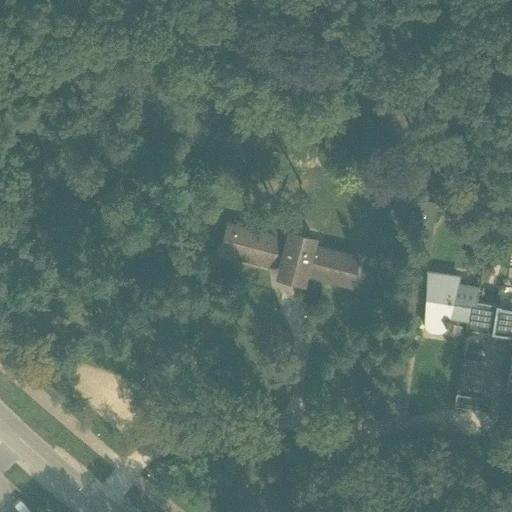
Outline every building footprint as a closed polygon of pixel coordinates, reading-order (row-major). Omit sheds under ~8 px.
[(357,259),(312,247),(314,239),(290,233),(288,241),(228,225),(221,252),(281,267),(280,271),(290,274),(304,277),(305,273),(351,285),(357,259)] [(472,252),(483,254),(486,233),(475,231),(472,252)] [(467,320),(470,303),(476,304),(477,302),(479,287),(477,287),(476,292),(456,289),(459,277),(428,272),(427,290),(432,291),(430,299),(426,298),(425,322),(426,326),(428,330),(431,332),(434,334),(438,334),(442,332),(445,329),(446,326),(448,326),(450,317),(467,320)] [(467,320),(465,330),(511,337),(511,287),(511,288),(499,286),(496,305),(477,302),(476,304),(470,303),(467,320)] [(456,394),(454,407),(480,410),(482,398),(456,394)]
